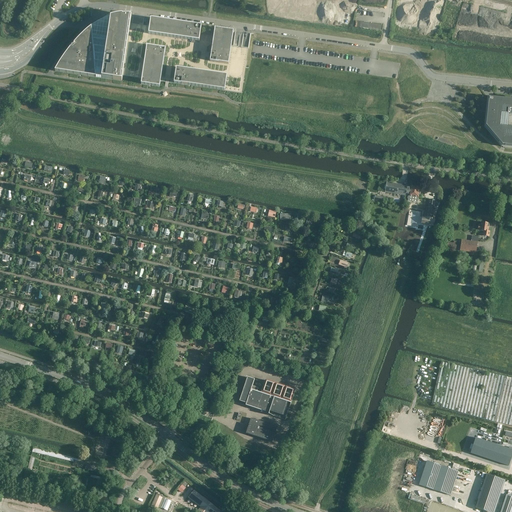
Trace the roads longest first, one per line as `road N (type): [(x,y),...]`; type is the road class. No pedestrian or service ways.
road 1 (unclassified): [(81,6),(382,46),(411,52),(436,78),(511,85)]
road 2 (tertiary): [(296,511),(226,478),(112,399),(0,355)]
road 3 (track): [(402,253),(391,312),(316,511)]
